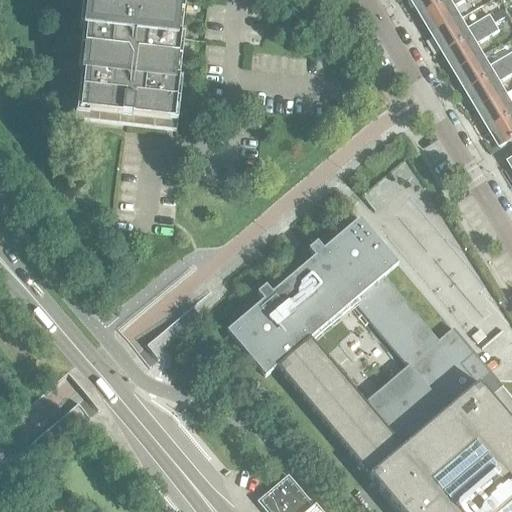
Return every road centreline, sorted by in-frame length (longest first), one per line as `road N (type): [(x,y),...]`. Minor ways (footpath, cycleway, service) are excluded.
road 1 (secondary): [(214,511),(0,261)]
road 2 (residential): [(511,239),(366,0)]
